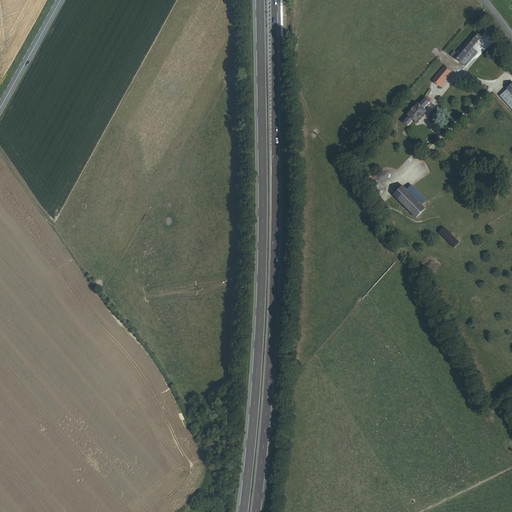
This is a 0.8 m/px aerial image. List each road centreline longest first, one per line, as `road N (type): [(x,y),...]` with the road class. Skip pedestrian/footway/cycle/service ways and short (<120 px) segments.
road 1 (trunk): [(260,0),(261,277),(242,511)]
road 2 (trunk): [(254,511),(274,239),(273,0)]
road 3 (secondary): [(0,110),(60,0)]
